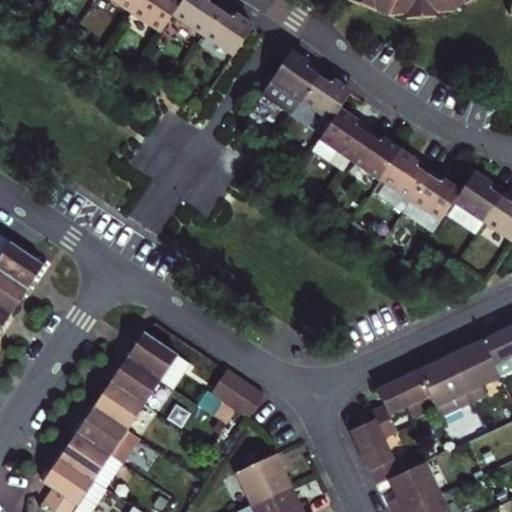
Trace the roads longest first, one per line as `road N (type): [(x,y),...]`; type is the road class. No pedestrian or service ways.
road 1 (residential): [(511,149),(440,123),(386,91),(277,0)]
road 2 (residential): [(115,267),(307,393)]
road 3 (residential): [(307,393),(511,301)]
road 4 (residential): [(0,437),(115,267)]
road 5 (residential): [(0,190),(115,267)]
road 6 (residential): [(307,393),(362,511)]
